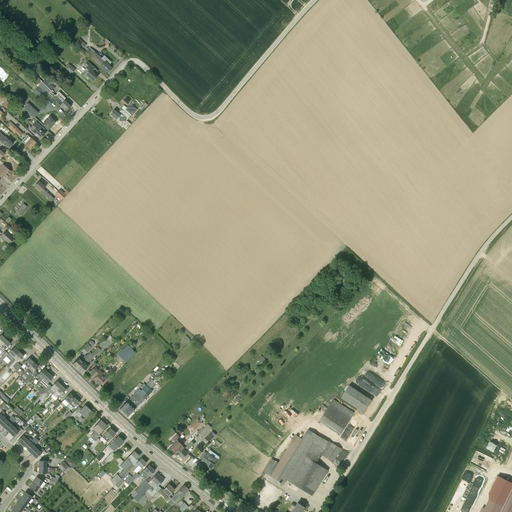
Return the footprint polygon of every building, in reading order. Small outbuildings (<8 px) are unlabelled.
[(83,48),(86,45),(79,38),(76,42),(83,48)] [(101,58),(95,52),(89,47),(85,52),(90,57),(100,67),(100,66),(107,73),(111,68),(103,60),(104,59),(102,58),(101,58)] [(93,82),(97,77),(94,75),(95,74),(92,71),(95,68),(87,61),(84,66),(86,68),(81,73),(88,80),(89,78),(93,82)] [(70,66),(68,64),(64,68),(71,74),(75,70),(70,66)] [(42,82),(38,87),(46,94),(52,100),(52,99),(56,95),(42,82)] [(37,87),(34,91),(49,105),(53,101),(37,87)] [(52,99),(65,111),(68,109),(69,109),(70,107),(70,106),(64,100),(66,98),(59,92),(56,95),(52,99)] [(29,96),(24,101),(27,104),(24,107),(35,117),(43,110),(29,96)] [(126,107),(125,109),(131,114),(132,115),(137,109),(130,103),(126,107)] [(123,126),(126,128),(130,124),(126,120),(130,116),(120,108),(118,111),(119,112),(118,114),(114,110),(109,115),(116,120),(118,122),(123,126)] [(52,125),(46,120),(42,124),(48,130),(52,125)] [(40,139),(44,134),(39,130),(41,127),(35,122),(30,127),(33,129),(31,132),(36,137),(37,136),(40,139)] [(12,124),(8,128),(13,132),(13,131),(20,137),(23,133),(12,124)] [(12,144),(0,133),(0,140),(9,148),(12,144)] [(30,150),(36,144),(27,135),(21,142),(30,150)] [(10,172),(2,165),(0,167),(0,177),(1,178),(3,176),(5,177),(10,172)] [(46,192),(43,189),(45,187),(38,182),(34,186),(40,192),(51,202),(54,199),(47,193),(48,192),(47,191),(46,192)] [(66,195),(60,189),(55,194),(61,200),(66,195)] [(19,215),(26,207),(23,204),(16,212),(19,215)] [(17,241),(14,239),(5,231),(0,236),(15,249),(19,244),(24,240),(20,237),(17,241)] [(304,314),(302,313),(295,320),(299,323),(306,316),(304,314)] [(0,358),(6,352),(4,350),(10,344),(6,340),(0,345),(0,358)] [(87,352),(92,348),(87,343),(83,348),(87,352)] [(128,345),(118,355),(126,363),(136,353),(128,345)] [(88,357),(77,369),(81,374),(88,367),(86,365),(100,350),(98,347),(91,354),(88,357)] [(0,358),(0,362),(3,360),(4,359),(6,356),(10,361),(11,360),(19,352),(14,348),(9,353),(8,354),(6,352),(0,358)] [(10,361),(8,363),(11,365),(16,360),(18,362),(23,356),(19,352),(11,360),(10,361)] [(77,369),(88,357),(86,356),(85,355),(80,359),(79,358),(72,365),(77,369)] [(22,366),(21,367),(24,369),(26,371),(34,363),(29,358),(23,364),(22,366)] [(26,371),(24,373),(28,377),(30,375),(34,371),(38,367),(34,363),(26,371)] [(99,385),(107,377),(96,366),(91,371),(96,376),(93,379),(99,385)] [(44,369),(38,375),(43,379),(48,373),(44,369)] [(41,381),(35,388),(37,390),(40,387),(42,385),(44,386),(47,383),(53,377),(48,373),(43,379),(41,381)] [(26,379),(24,382),(26,383),(28,381),(32,377),(30,375),(28,377),(26,379)] [(135,399),(122,411),(127,416),(158,385),(156,383),(157,382),(157,381),(161,378),(162,379),(164,377),(162,375),(160,377),(159,376),(157,378),(155,380),(157,382),(138,401),(135,399)] [(157,378),(159,376),(153,381),(151,379),(146,385),(143,383),(138,388),(139,389),(119,409),(122,411),(135,399),(138,401),(157,382),(155,380),(157,378)] [(41,394),(39,396),(43,400),(45,398),(50,393),(52,395),(53,395),(54,393),(56,392),(61,386),(57,381),(51,387),(49,389),(47,391),(45,389),(41,394)] [(371,400),(348,385),(339,397),(357,409),(356,410),(358,413),(361,415),(371,400)] [(54,393),(53,395),(57,399),(60,396),(66,390),(61,386),(56,392),(54,393)] [(64,400),(62,402),(66,406),(67,406),(69,404),(74,398),(70,394),(64,400)] [(232,401),(236,405),(242,399),(238,395),(235,398),(232,401)] [(74,398),(69,404),(73,408),(79,402),(74,398)] [(53,405),(50,407),(52,408),(54,406),(59,401),(56,399),(55,401),(52,404),(53,405)] [(52,408),(51,409),(53,411),(54,410),(56,408),(61,404),(59,401),(54,406),(52,408)] [(330,404),(319,421),(340,435),(351,418),(330,404)] [(72,414),(67,418),(73,423),(74,423),(77,426),(79,424),(76,421),(75,421),(73,418),(77,415),(79,417),(81,415),(84,417),(87,414),(90,411),(85,406),(81,409),(79,412),(77,413),(75,411),(72,414)] [(205,416),(203,414),(202,416),(201,416),(198,418),(189,427),(194,431),(202,423),(201,422),(205,419),(204,418),(204,417),(205,416)] [(5,419),(0,423),(5,428),(9,423),(12,420),(14,418),(12,415),(7,421),(5,419)] [(90,437),(88,439),(93,443),(98,438),(100,435),(99,434),(105,427),(100,421),(93,429),(95,431),(90,437)] [(9,423),(5,428),(9,432),(14,427),(11,425),(9,423)] [(203,436),(207,432),(211,427),(208,424),(204,428),(204,429),(200,433),(203,436)] [(14,427),(9,432),(14,437),(22,429),(19,427),(16,430),(14,427)] [(287,480),(289,481),(305,456),(313,442),(318,434),(308,428),(277,480),(284,484),(287,480)] [(109,429),(101,437),(106,442),(107,443),(109,440),(115,434),(109,429)] [(209,443),(215,436),(211,432),(205,438),(209,443)] [(25,433),(18,440),(23,445),(27,440),(25,437),(26,436),(27,435),(25,433)] [(176,452),(183,445),(182,444),(185,442),(177,434),(171,440),(174,443),(171,447),(176,452)] [(27,440),(23,445),(27,449),(32,444),(34,442),(37,439),(35,437),(32,440),(29,438),(29,439),(27,440)] [(118,437),(109,447),(111,449),(113,451),(114,452),(123,442),(118,437)] [(93,443),(90,446),(93,448),(96,445),(100,441),(98,438),(93,443)] [(183,459),(189,453),(188,452),(195,444),(192,441),(179,455),(183,459)] [(313,442),(305,456),(316,462),(324,448),(313,442)] [(342,449),(333,443),(325,457),(333,462),(342,449)] [(32,444),(27,449),(32,454),(36,449),(32,444)] [(36,449),(32,454),(36,458),(44,450),(42,448),(39,451),(36,449)] [(339,460),(342,461),(344,455),(346,456),(348,452),(343,450),(339,460)] [(112,452),(104,461),(107,464),(113,457),(114,456),(115,455),(112,452)] [(117,474),(110,481),(115,485),(127,473),(131,469),(134,466),(131,463),(132,462),(132,463),(136,459),(138,456),(134,452),(128,457),(126,459),(124,462),(129,466),(125,470),(124,469),(118,476),(117,474)] [(212,469),(219,459),(208,452),(207,454),(200,463),(204,465),(204,464),(212,469)] [(289,481),(312,495),(328,470),(316,462),(305,456),(289,481)] [(134,466),(131,469),(133,471),(135,469),(138,466),(141,468),(146,463),(141,458),(138,461),(134,466)] [(272,476),(280,464),(272,459),(264,472),(272,476)] [(143,471),(141,472),(147,478),(154,471),(148,465),(143,471)] [(127,473),(115,485),(118,488),(124,482),(128,486),(138,475),(136,473),(135,473),(132,477),(127,473)] [(137,494),(134,498),(138,502),(144,496),(143,495),(148,490),(151,493),(155,489),(158,486),(164,480),(157,473),(148,483),(137,494)] [(36,477),(33,482),(39,487),(41,489),(44,485),(45,483),(43,482),(36,477)] [(140,485),(135,491),(135,492),(137,494),(148,483),(145,480),(140,485)] [(33,482),(29,487),(35,492),(39,487),(33,482)] [(168,484),(163,491),(168,496),(174,490),(168,484)] [(171,499),(173,501),(173,502),(174,502),(176,499),(178,496),(181,499),(184,495),(188,490),(183,485),(183,486),(179,491),(171,499)] [(500,511),(511,511),(511,487),(503,506),(500,511)] [(25,492),(21,498),(28,502),(32,497),(25,492)] [(21,498),(18,503),(24,507),(28,502),(21,498)] [(484,508),(481,507),(479,511),(500,511),(503,506),(488,499),(484,508)] [(293,510),(295,511),(301,511),(307,504),(300,500),(298,503),(298,502),(293,510)] [(180,508),(179,509),(181,511),(182,511),(188,507),(186,504),(184,502),(183,504),(179,507),(180,508)] [(18,503),(14,508),(19,511),(20,511),(24,507),(18,503)]
